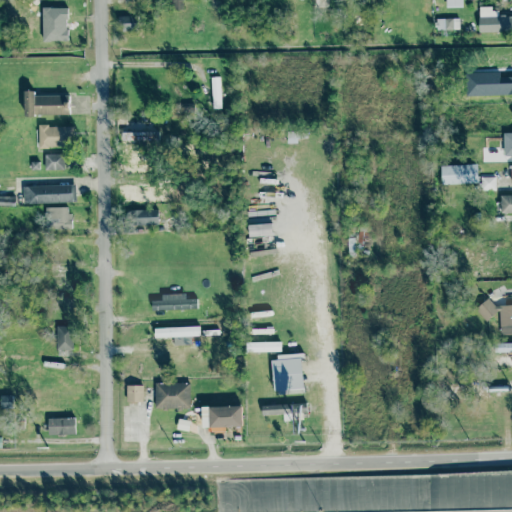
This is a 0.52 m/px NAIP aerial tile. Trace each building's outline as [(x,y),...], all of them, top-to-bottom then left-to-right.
[(479,32),(511,31),(511,15),(497,16),(497,7),(478,8),(479,32)] [(135,16),(121,15),(121,30),(135,31),(135,16)] [(436,30),(458,29),(458,18),(436,19),(436,30)] [(466,96),(511,94),(511,76),(500,77),(500,72),(465,73),(466,96)] [(219,77),(211,77),(212,108),(221,108),(219,77)] [(34,95),(34,91),(24,91),(24,115),(69,114),(68,94),(34,95)] [(74,126),(38,125),(38,146),(73,147),(74,126)] [(149,127),(123,128),(123,144),(144,143),(144,136),(149,135),(149,127)] [(511,132),(503,133),(504,156),(511,155),(511,132)] [(44,154),(44,170),(64,170),(64,154),(44,154)] [(477,164),(440,165),(441,184),(478,183),(477,164)] [(495,190),(494,177),(480,177),(480,190),(495,190)] [(75,184),(23,186),(23,203),(75,202),(75,184)] [(511,194),(500,195),(501,213),(511,212),(511,194)] [(70,207),(45,207),(45,229),(70,228),(70,207)] [(126,210),(127,225),(158,225),(157,209),(126,210)] [(185,299),(185,293),(161,294),(161,300),(151,300),(152,310),(197,309),(197,298),(185,299)] [(511,304),(491,306),(491,300),(479,301),(479,316),(499,316),(499,335),(511,334),(511,304)] [(72,349),(73,326),(56,325),(55,349),(72,349)] [(154,337),(199,335),(199,326),(154,328),(154,337)] [(274,392),(289,392),(289,393),(295,393),(295,390),(303,389),(301,354),(272,356),(274,392)] [(190,383),(155,382),(154,407),(189,408),(190,383)] [(143,385),(126,385),(126,402),(143,402),(143,385)] [(0,395),(0,409),(12,409),(12,395),(0,395)] [(298,404),(260,405),(261,415),(283,414),(283,421),(298,420),(298,404)] [(202,427),(242,426),(241,405),(202,407),(202,427)] [(75,418),(47,418),(48,435),(75,434),(75,418)]
